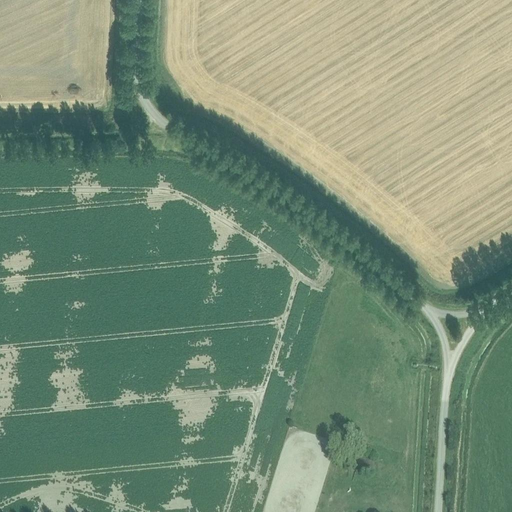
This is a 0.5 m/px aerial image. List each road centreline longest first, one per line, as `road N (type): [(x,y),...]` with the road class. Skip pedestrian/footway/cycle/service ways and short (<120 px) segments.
road 1 (unclassified): [(425,306),(319,219),(163,122),(135,70),(138,0)]
road 2 (track): [(0,141),(136,140),(163,122)]
road 3 (unclassified): [(436,511),(449,365)]
